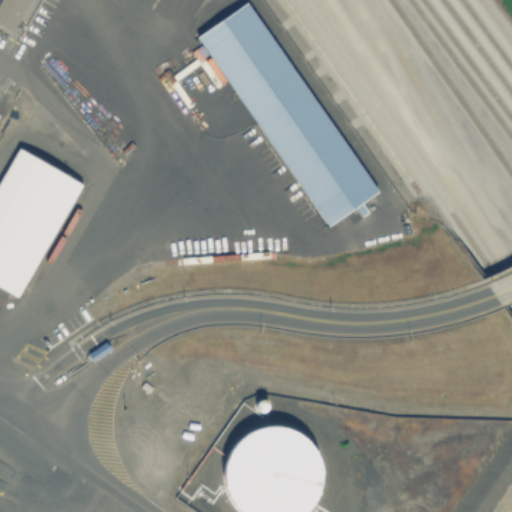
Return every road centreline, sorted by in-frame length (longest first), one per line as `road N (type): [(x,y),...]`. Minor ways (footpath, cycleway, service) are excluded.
road 1 (tertiary): [(150,324),(228,310),(329,322),(402,319),(498,293)]
road 2 (tertiary): [(150,324),(113,329),(55,366),(32,391),(22,423)]
road 3 (tertiary): [(22,423),(63,406),(140,342),(150,324)]
